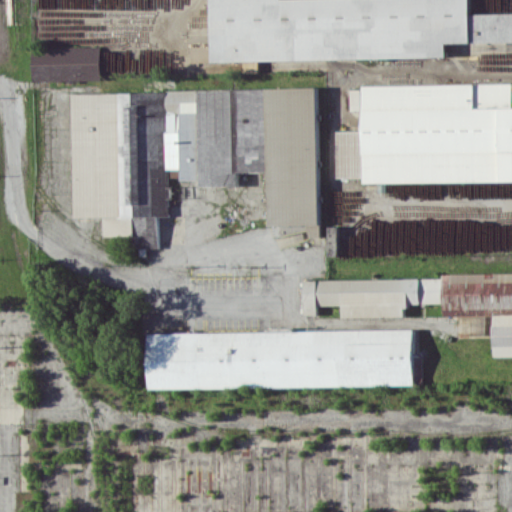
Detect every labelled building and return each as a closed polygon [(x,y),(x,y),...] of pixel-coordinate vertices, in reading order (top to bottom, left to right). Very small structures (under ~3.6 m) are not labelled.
[(211,0),(467,0),(467,11),(511,11),(511,40),(446,43),(446,53),(259,59),(258,71),(242,71),(243,59),(212,58),(211,0)] [(102,46),(34,48),(34,81),(103,80),(102,46)] [(332,128),(351,127),(350,85),(510,81),(511,105),(511,104),(511,181),(334,186),(332,128)] [(72,93),(316,87),(319,233),(267,235),(265,170),(238,171),(238,185),(170,187),(171,216),(158,216),(159,249),(136,250),(135,234),(104,235),(104,218),(75,218),(72,93)] [(302,282),(441,279),(440,270),(511,269),(511,353),(495,354),(493,315),(444,316),(444,302),(402,302),(404,316),(341,317),(339,305),(319,304),(318,316),(302,316),(302,282)] [(151,337),(411,330),(412,382),(152,389),(151,337)] [(424,384),(424,355),(416,355),(416,384),(424,384)]
